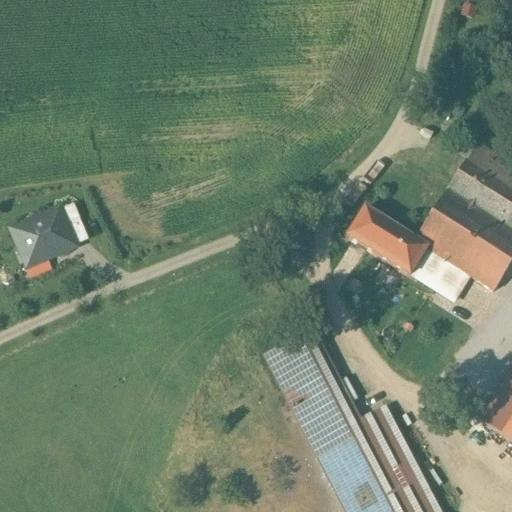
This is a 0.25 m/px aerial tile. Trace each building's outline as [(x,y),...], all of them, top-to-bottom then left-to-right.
[(511,169),(476,146),(414,243),(449,266),(493,294),(511,262),(511,169)] [(431,294),(449,266),(414,243),(363,211),(345,240),(431,294)] [(58,213),(11,232),(25,265),(40,259),(41,262),(73,249),(58,213)] [(273,354),(343,511),(440,511),(393,406),(360,421),(352,404),(359,401),(349,378),(336,384),(322,351),(286,367),(279,351),(273,354)] [(511,375),(479,427),(511,447),(511,375)]
